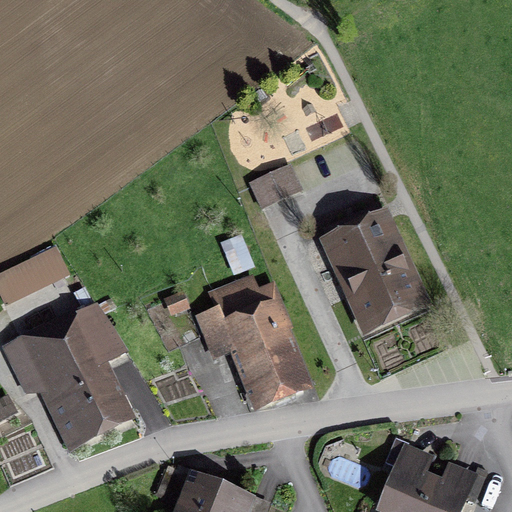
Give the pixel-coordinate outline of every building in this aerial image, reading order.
[(291,169),(251,187),(262,211),(302,193),(291,169)] [(367,338),(434,308),(390,208),(323,238),(367,338)] [(0,300),(4,308),(71,274),(57,246),(0,274),(0,300)] [(258,417),(319,393),(275,282),(256,289),(250,272),(208,288),(216,307),(192,316),(210,364),(234,355),(258,417)] [(182,295),(167,302),(174,316),(190,309),(182,295)] [(40,389),(73,452),(138,424),(113,368),(130,355),(98,303),(5,346),(27,394),(40,389)] [(404,457),(382,506),(393,511),(419,511),(436,472),(404,457)] [(459,511),(470,486),(436,472),(419,511),(459,511)] [(195,481),(182,511),(213,511),(222,492),(195,481)] [(247,511),(251,504),(222,492),(213,511),(247,511)]
